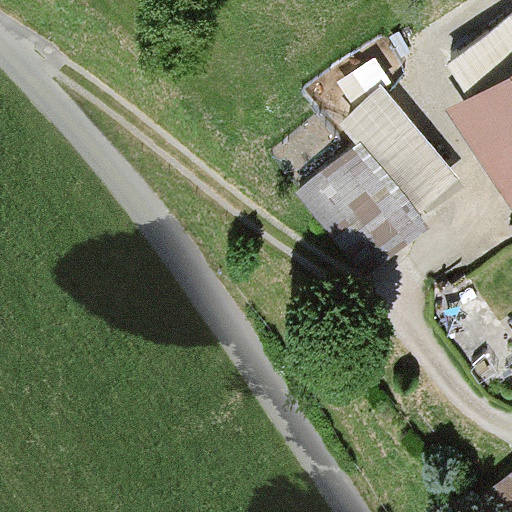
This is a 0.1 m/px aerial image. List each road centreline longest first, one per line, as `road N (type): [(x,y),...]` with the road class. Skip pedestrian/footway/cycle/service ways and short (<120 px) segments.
road 1 (track): [(7,50),(52,60),(325,266),(392,293),(458,393),(511,422)]
road 2 (residential): [(348,511),(80,129),(0,44)]
